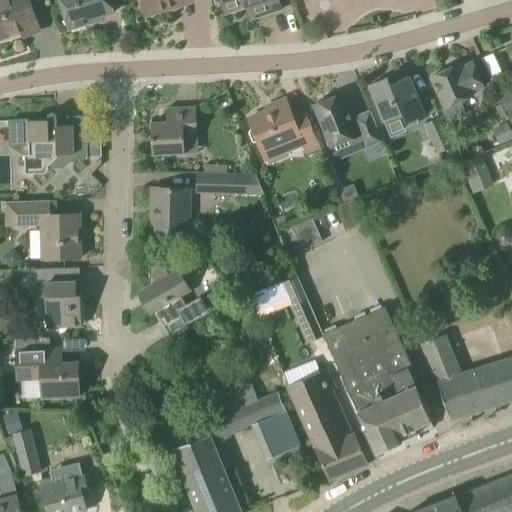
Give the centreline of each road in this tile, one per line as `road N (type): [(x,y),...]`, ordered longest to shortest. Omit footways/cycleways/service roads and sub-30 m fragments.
road 1 (residential): [(165,511),(123,369),(117,316),(122,71)]
road 2 (residential): [(122,71),(323,64),(511,9)]
road 3 (secondary): [(354,511),(511,443)]
road 4 (residential): [(0,88),(122,71)]
